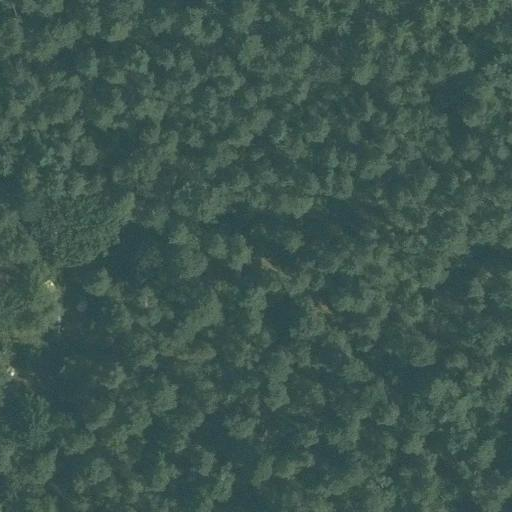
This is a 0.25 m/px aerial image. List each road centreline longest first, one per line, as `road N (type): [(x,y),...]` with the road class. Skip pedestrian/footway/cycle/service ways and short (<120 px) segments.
road 1 (track): [(0,144),(108,205),(192,231),(511,363)]
road 2 (track): [(0,129),(324,130),(368,135),(511,179)]
road 3 (track): [(298,274),(434,427),(495,511)]
road 4 (track): [(393,0),(511,52)]
road 5 (track): [(0,262),(108,205)]
